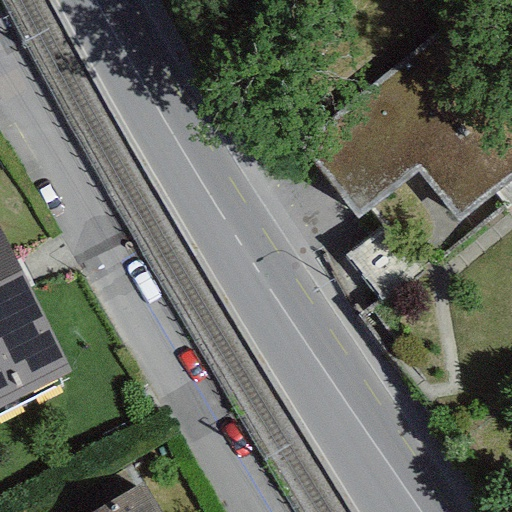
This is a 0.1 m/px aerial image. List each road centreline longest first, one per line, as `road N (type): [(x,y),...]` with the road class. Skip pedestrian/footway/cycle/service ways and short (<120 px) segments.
road 1 (primary): [(105,0),(170,124),(408,511)]
road 2 (residential): [(254,511),(0,49)]
